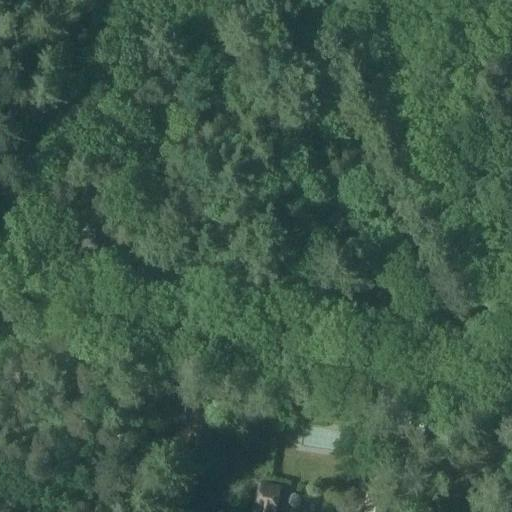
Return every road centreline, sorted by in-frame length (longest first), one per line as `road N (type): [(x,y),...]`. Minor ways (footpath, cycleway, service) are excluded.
road 1 (track): [(106,0),(0,263)]
road 2 (track): [(511,69),(487,71),(460,116),(467,159),(511,248)]
